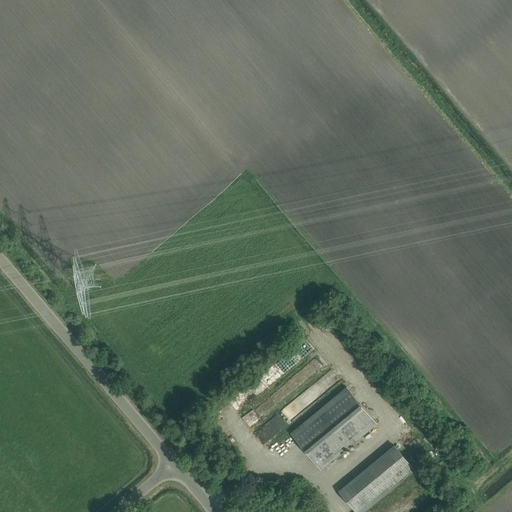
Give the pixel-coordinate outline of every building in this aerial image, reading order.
[(282,360),(290,370),(316,348),(308,338),(282,360)] [(308,363),(292,377),(297,382),(288,390),(292,395),(317,372),(308,363)] [(252,396),(271,387),(265,377),(256,381),(257,384),(249,389),(252,396)] [(377,424),(347,388),(291,433),(321,469),(377,424)] [(266,397),(269,410),(282,407),(281,400),(289,399),(287,393),(266,397)] [(246,417),(250,425),(262,419),(257,411),(246,417)] [(263,444),(273,438),(270,433),(278,428),(274,421),(256,432),(263,444)] [(288,439),(285,442),(292,449),(295,446),(288,439)] [(283,444),(278,447),(284,456),(289,453),(283,444)] [(277,459),(281,456),(275,447),(271,449),(277,459)] [(356,511),(364,511),(373,505),(352,480),(339,491),(356,511)]
